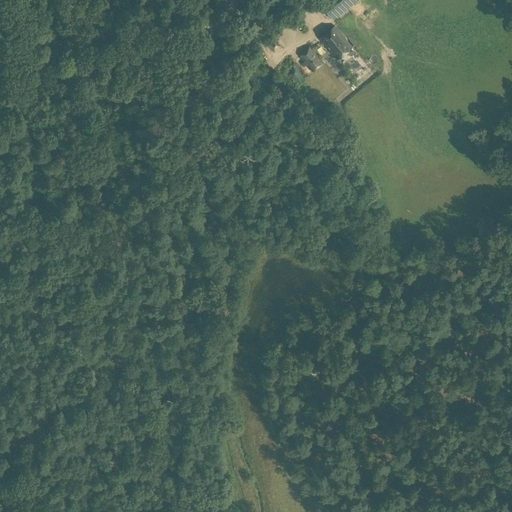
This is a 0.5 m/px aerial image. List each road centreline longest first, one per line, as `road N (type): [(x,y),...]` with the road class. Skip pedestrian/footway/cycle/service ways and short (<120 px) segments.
road 1 (track): [(52,403),(184,171),(260,83),(268,61),(262,21),(284,0)]
road 2 (track): [(32,53),(38,377)]
road 3 (track): [(460,511),(421,424),(422,394),(511,343)]
road 4 (track): [(124,52),(176,52),(236,0)]
road 5 (track): [(194,396),(212,415),(244,511)]
